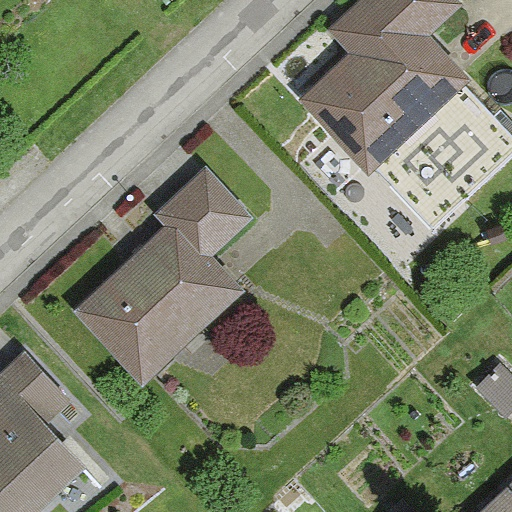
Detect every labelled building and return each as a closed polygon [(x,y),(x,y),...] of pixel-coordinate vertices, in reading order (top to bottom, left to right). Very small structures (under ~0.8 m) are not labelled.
[(457,0),(358,0),(325,31),(348,55),(302,98),(435,241),(511,170),(511,122),(430,34),(462,5),(457,0)] [(204,166),(153,213),(166,227),(75,310),(144,385),(246,292),(210,253),(250,216),(204,166)] [(0,511),(38,511),(89,466),(48,422),(71,400),(25,351),(0,373),(0,511)] [(511,511),(511,484),(483,511),(511,511)] [(391,511),(411,511),(402,502),(391,511)]
